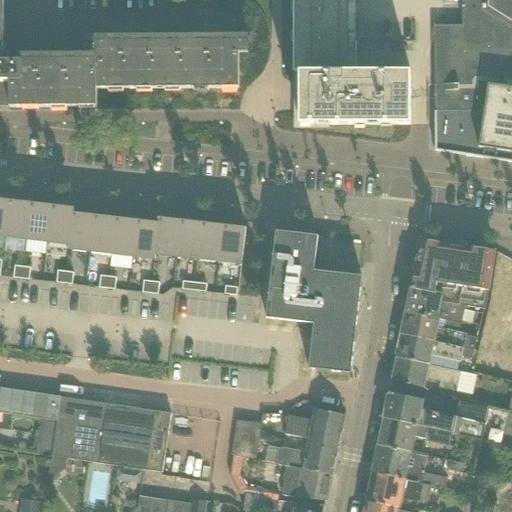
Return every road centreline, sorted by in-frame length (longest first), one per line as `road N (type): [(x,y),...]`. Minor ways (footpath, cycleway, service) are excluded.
road 1 (residential): [(395,209),(0,164)]
road 2 (residential): [(366,398),(284,386),(229,398),(0,366)]
road 3 (residential): [(366,398),(395,209)]
